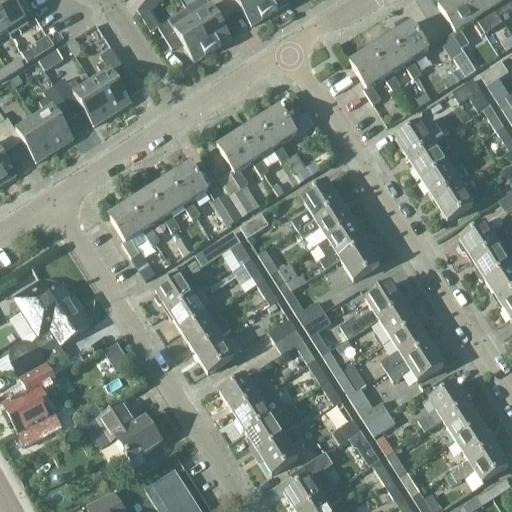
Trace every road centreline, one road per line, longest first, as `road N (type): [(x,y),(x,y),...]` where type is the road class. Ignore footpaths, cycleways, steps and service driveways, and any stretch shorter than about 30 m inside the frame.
road 1 (residential): [(511,405),(285,52)]
road 2 (residential): [(245,511),(50,202)]
road 3 (residential): [(50,202),(183,117)]
road 4 (residential): [(183,117),(107,0)]
road 5 (residential): [(183,117),(285,52)]
